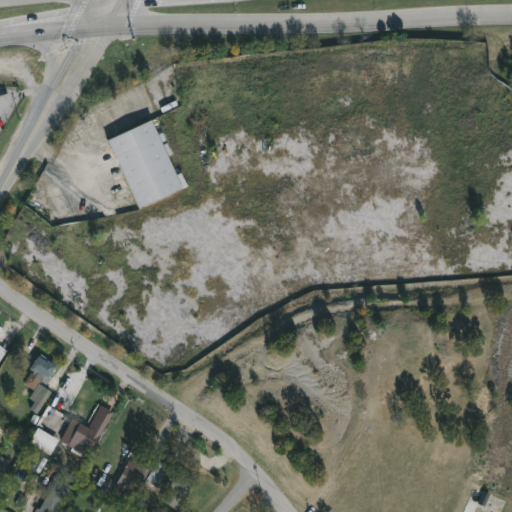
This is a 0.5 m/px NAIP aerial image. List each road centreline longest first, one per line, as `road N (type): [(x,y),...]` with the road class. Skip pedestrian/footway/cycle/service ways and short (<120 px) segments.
road 1 (secondary): [(79,35),(511,22)]
road 2 (residential): [(284,511),(260,476),(182,410),(0,286)]
road 3 (tertiary): [(49,102),(75,81),(122,0)]
